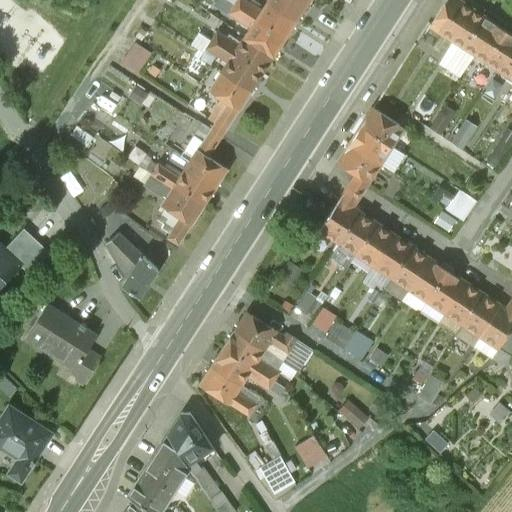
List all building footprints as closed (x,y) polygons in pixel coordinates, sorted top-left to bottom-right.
[(296,19),(267,0),(261,10),(245,0),(236,0),(234,4),(256,18),(256,17),(256,18),(285,37),(296,19)] [(308,2),(305,0),(267,0),(296,19),(308,2)] [(457,0),(445,0),(430,25),(453,40),(472,9),(457,0)] [(285,37),(256,18),(256,17),(256,18),(234,4),(229,12),(250,26),(244,35),(273,55),(285,37)] [(494,23),(472,9),(453,40),(474,54),(494,23)] [(511,43),(511,35),(494,23),(474,54),(496,68),(511,43)] [(273,55),(244,35),(238,45),(217,31),(211,39),(262,72),(273,55)] [(137,38),(125,60),(143,69),(154,48),(137,38)] [(262,72),(211,39),(206,47),(227,61),(221,70),(251,90),(262,72)] [(511,43),(496,68),(511,78),(511,43)] [(251,90),(221,70),(209,89),(228,101),(215,122),(225,129),(251,90)] [(445,104),(429,128),(441,136),(457,112),(445,104)] [(403,127),(373,107),(361,126),(391,146),(403,127)] [(466,119),(451,142),(462,150),(477,126),(466,119)] [(225,129),(215,122),(211,129),(221,136),(225,129)] [(211,129),(201,123),(193,135),(193,136),(191,139),(194,143),(191,148),(196,151),(189,161),(185,168),(214,187),(226,168),(208,156),(221,136),(211,129)] [(391,146),(361,126),(349,144),(379,163),(391,146)] [(511,130),(507,127),(486,161),(496,168),(508,149),(509,150),(511,145),(511,130)] [(379,163),(349,144),(337,162),(355,174),(352,180),(364,188),(379,163)] [(189,161),(174,151),(169,159),(184,169),(185,168),(189,161)] [(214,187),(185,168),(184,169),(179,177),(158,163),(151,173),(172,187),(174,185),(203,204),(214,187)] [(203,204),(174,185),(172,187),(151,173),(144,184),(162,196),(163,194),(166,197),(162,204),(181,216),(167,237),(177,243),(203,204)] [(360,194),(364,188),(352,180),(348,186),(343,193),(355,201),(360,194)] [(343,193),(320,229),(338,241),(358,211),(351,207),(355,201),(343,193)] [(358,211),(338,241),(356,253),(376,223),(358,211)] [(376,223),(356,253),(374,265),(393,235),(376,223)] [(47,253),(20,227),(0,248),(20,267),(28,274),(47,253)] [(142,255),(118,232),(106,242),(127,278),(142,255)] [(393,235),(374,265),(391,277),(411,246),(393,235)] [(411,246),(391,277),(409,288),(429,258),(411,246)] [(0,248),(0,247),(0,288),(20,267),(0,248)] [(127,278),(122,285),(138,296),(157,268),(142,255),(127,278)] [(429,258),(409,288),(426,300),(446,270),(429,258)] [(464,281),(446,270),(426,300),(444,312),(464,281)] [(464,281),(444,312),(462,324),(462,323),(482,293),(464,281)] [(300,305),(315,314),(325,297),(311,288),(300,305)] [(482,293),(462,323),(462,324),(456,332),(456,334),(474,346),(480,336),(480,335),(499,305),(482,293)] [(48,303),(28,334),(77,366),(88,349),(97,334),(86,327),(88,324),(82,320),(80,323),(48,303)] [(499,305),(480,335),(480,336),(474,346),(491,358),(511,326),(511,307),(509,305),(506,309),(499,305)] [(259,317),(248,309),(234,330),(264,348),(269,340),(288,352),(297,339),(286,332),(284,335),(276,330),(258,319),(259,317)] [(339,317),(329,334),(367,356),(376,338),(339,317)] [(264,348),(234,330),(223,347),(274,380),(279,371),(258,358),(264,348)] [(274,380),(223,347),(212,365),(241,384),(247,374),(268,388),(274,380)] [(101,357),(88,349),(77,366),(81,368),(79,380),(85,383),(101,357)] [(241,384),(212,365),(200,383),(248,414),(255,404),(236,391),(241,384)] [(352,396),(341,408),(363,427),(374,415),(352,396)] [(53,432),(9,404),(0,418),(0,444),(20,457),(10,472),(22,480),(33,463),(34,464),(37,459),(36,458),(53,432)] [(213,447),(189,412),(181,412),(167,434),(187,464),(213,447)] [(447,443),(433,430),(425,439),(439,452),(447,443)] [(320,433),(299,440),(308,465),(329,457),(320,433)] [(167,434),(127,494),(133,498),(152,511),(153,511),(187,464),(167,434)] [(277,492),(300,480),(285,452),(262,464),(277,492)] [(217,486),(207,493),(210,498),(221,491),(217,486)] [(152,511),(133,498),(123,511),(152,511)]
